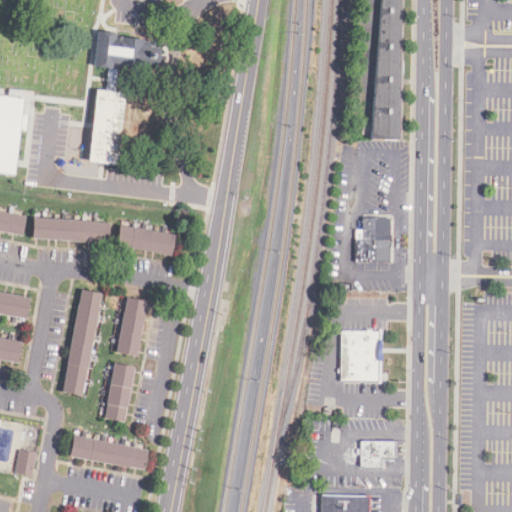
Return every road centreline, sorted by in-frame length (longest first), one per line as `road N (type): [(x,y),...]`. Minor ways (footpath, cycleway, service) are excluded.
road 1 (tertiary): [(168,511),(260,0)]
road 2 (secondary): [(424,0),(417,486)]
road 3 (residential): [(40,511),(54,419),(25,396),(50,268),(211,297)]
road 4 (secondary): [(442,278),(448,0)]
road 5 (residential): [(174,290),(151,421)]
road 6 (secondary): [(440,401),(442,278)]
